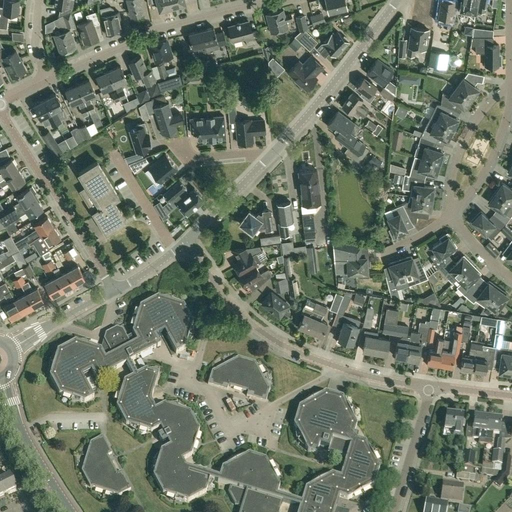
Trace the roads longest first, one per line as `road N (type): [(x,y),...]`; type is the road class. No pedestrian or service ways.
road 1 (residential): [(329,366),(260,421),(223,433),(183,382),(204,331),(239,307)]
road 2 (residential): [(46,79),(131,39),(271,0)]
road 3 (residential): [(114,291),(0,109)]
road 4 (unclassified): [(270,154),(398,0)]
road 5 (residential): [(452,215),(459,141),(473,115),(509,83)]
road 6 (residential): [(452,215),(487,170),(511,104),(509,83)]
road 7 (secondary): [(57,490),(22,435),(0,379)]
road 8 (unclassified): [(187,241),(270,154)]
